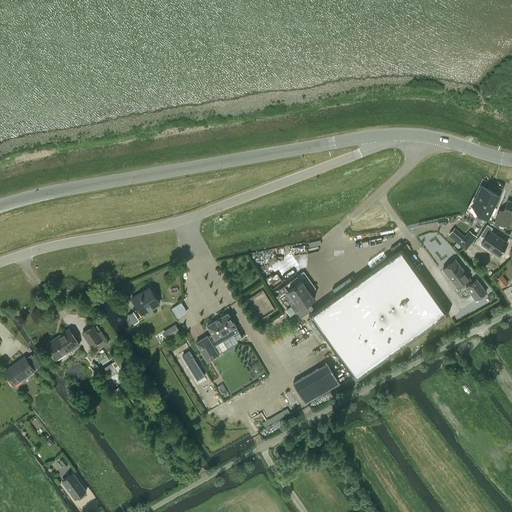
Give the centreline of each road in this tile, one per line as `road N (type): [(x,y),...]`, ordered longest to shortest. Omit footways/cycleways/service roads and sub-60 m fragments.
road 1 (unclassified): [(144,511),(511,312)]
road 2 (unclassified): [(0,264),(165,224),(369,150),(388,136)]
road 3 (secondary): [(0,205),(388,136)]
road 4 (secondary): [(388,136),(429,136),(511,158)]
